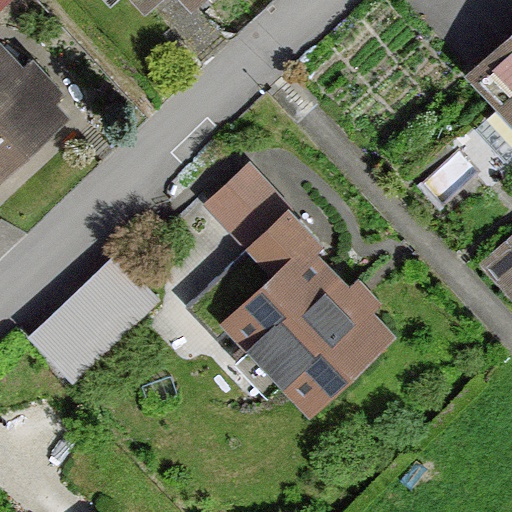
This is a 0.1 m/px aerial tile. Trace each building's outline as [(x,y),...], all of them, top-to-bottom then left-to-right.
[(116,0),(136,20),(157,0),(169,0),(184,14),(198,0),(116,0)] [(511,23),(454,80),(511,138),(511,23)] [(0,170),(54,122),(0,62),(0,170)] [(511,240),(478,273),(511,308),(511,240)] [(32,323),(72,365),(158,283),(117,241),(32,323)] [(377,338),(287,246),(205,326),(295,418),(377,338)]
